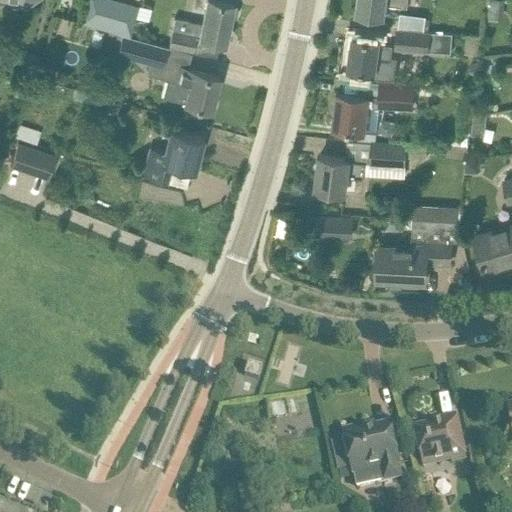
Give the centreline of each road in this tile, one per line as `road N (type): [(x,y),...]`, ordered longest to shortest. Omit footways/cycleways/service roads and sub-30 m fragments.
road 1 (tertiary): [(222,289),(257,198),(304,0)]
road 2 (residential): [(222,289),(386,331),(511,319)]
road 3 (tertiary): [(222,289),(182,352),(133,466),(126,507)]
road 4 (tertiary): [(126,507),(157,467),(222,289)]
road 5 (tertiary): [(126,507),(0,448)]
